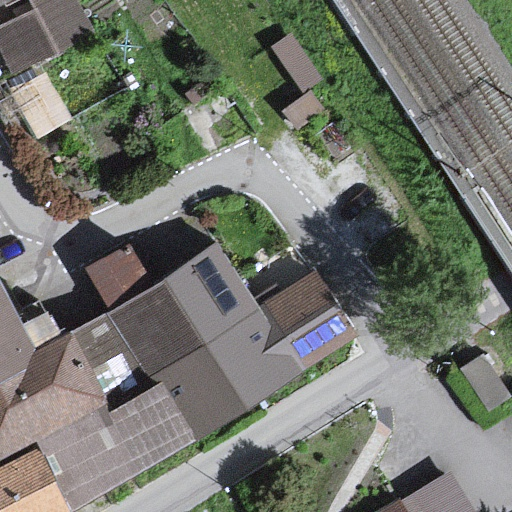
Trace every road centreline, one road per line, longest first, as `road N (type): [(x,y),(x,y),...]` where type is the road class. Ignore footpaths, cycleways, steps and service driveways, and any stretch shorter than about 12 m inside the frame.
road 1 (residential): [(0,193),(22,234),(61,254),(249,165),(315,235),(387,354)]
road 2 (unclassified): [(387,354),(132,511)]
road 3 (unclassified): [(511,279),(387,354)]
